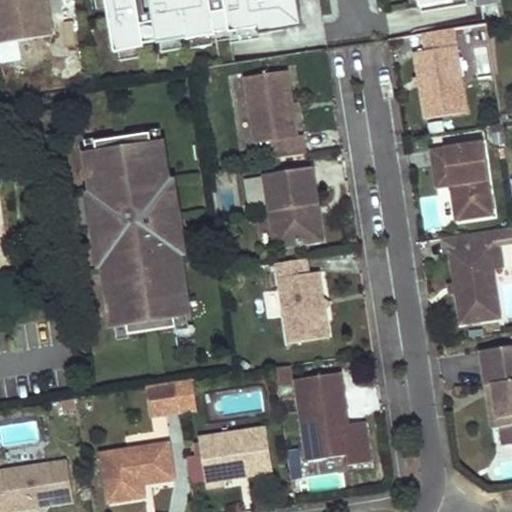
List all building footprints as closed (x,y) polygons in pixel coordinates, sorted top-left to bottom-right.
[(0,0),(0,40),(1,45),(57,37),(50,0),(0,0)] [(138,0),(107,0),(116,51),(146,46),(138,0)] [(212,0),(151,0),(159,43),(218,35),(212,0)] [(269,0),(256,2),(225,7),(230,39),(282,31),(277,0),(269,0)] [(303,28),(299,0),(277,0),(282,31),(303,28)] [(456,29),(426,33),(428,51),(417,53),(427,119),(468,113),(456,29)] [(288,71),(247,78),(257,144),(274,142),(277,160),(307,155),(304,135),(298,137),(294,113),(293,106),(288,71)] [(152,144),(151,134),(96,142),(97,152),(87,154),(93,194),(97,194),(99,204),(95,205),(101,246),(105,245),(108,264),(104,265),(114,327),(128,325),(129,335),(177,328),(176,317),(189,315),(180,253),(176,254),(174,244),(181,243),(173,193),(166,194),(165,183),(169,183),(163,142),(152,144)] [(483,143),(432,151),(437,188),(460,185),(461,192),(452,193),(456,221),(494,215),(483,143)] [(313,169),(265,176),(276,248),(324,241),(320,218),(316,218),(315,205),(319,204),(313,169)] [(498,230),(468,234),(471,248),(451,251),(456,282),(458,294),(462,323),(501,317),(494,269),(490,247),(501,245),(498,230)] [(501,245),(490,247),(494,269),(504,267),(501,245)] [(306,259),(277,264),(289,344),(329,338),(325,312),(318,306),(323,300),(319,273),(309,274),(306,259)] [(323,300),(318,306),(325,312),(330,305),(323,300)] [(195,349),(196,332),(177,330),(175,347),(195,349)] [(511,425),(511,346),(482,351),(487,385),(494,384),(500,427),(511,425)] [(290,366),(275,368),(279,387),(293,385),(290,366)] [(341,373),(297,380),(307,448),(326,445),(328,459),(348,456),(350,466),(371,463),(365,422),(349,425),(347,415),(343,415),(341,406),(346,405),(341,373)] [(176,383),(160,386),(164,415),(183,412),(179,391),(195,388),(195,381),(176,383)] [(494,384),(487,385),(493,428),(500,427),(494,384)] [(160,386),(148,388),(152,417),(164,415),(160,386)] [(195,388),(179,391),(183,412),(199,410),(195,388)] [(153,418),(153,438),(182,438),(181,418),(153,418)] [(511,425),(500,427),(503,443),(511,441),(511,425)] [(273,472),(267,429),(200,439),(202,455),(188,457),(192,487),(207,484),(207,488),(224,485),(223,480),(273,472)] [(170,443),(101,454),(109,503),(146,498),(144,485),(143,480),(151,479),(152,484),(176,480),(170,443)] [(326,445),(307,448),(309,462),(328,459),(326,445)] [(68,462),(0,472),(0,511),(10,511),(36,508),(41,501),(48,506),(75,502),(68,462)] [(106,511),(132,511),(147,509),(145,499),(105,507),(106,511)] [(41,501),(36,508),(41,511),(44,511),(48,506),(41,501)]
